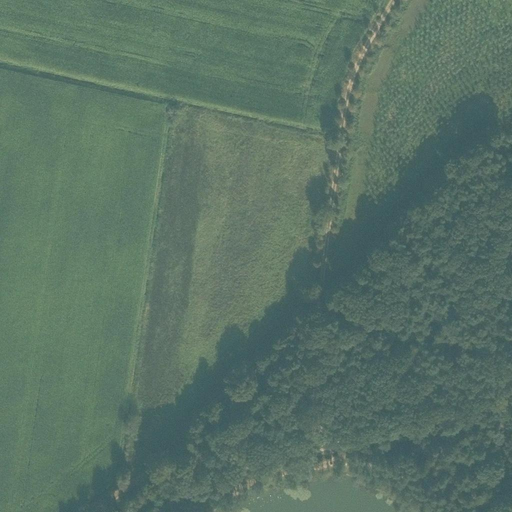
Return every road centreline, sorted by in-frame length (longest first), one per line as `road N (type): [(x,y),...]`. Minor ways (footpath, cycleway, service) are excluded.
road 1 (track): [(391,0),(357,68),(338,143),(321,434)]
road 2 (track): [(321,434),(138,479),(95,511)]
road 3 (track): [(499,393),(321,434)]
